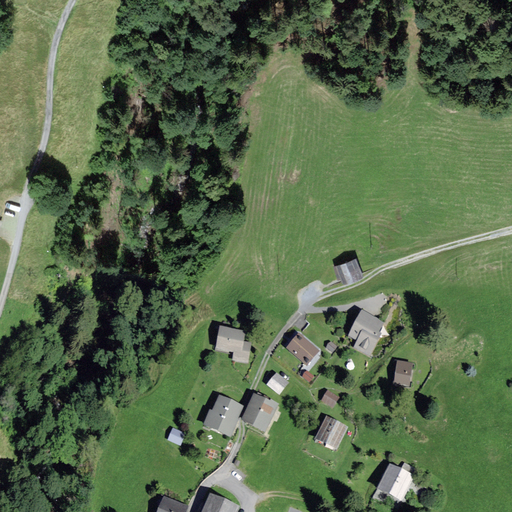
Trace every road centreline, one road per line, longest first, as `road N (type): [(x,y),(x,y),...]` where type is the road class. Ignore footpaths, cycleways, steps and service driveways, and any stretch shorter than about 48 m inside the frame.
road 1 (track): [(221,476),(266,348),(285,322),(309,302),(386,267),(511,230)]
road 2 (unclassified): [(0,308),(49,130),(55,54),(73,0)]
